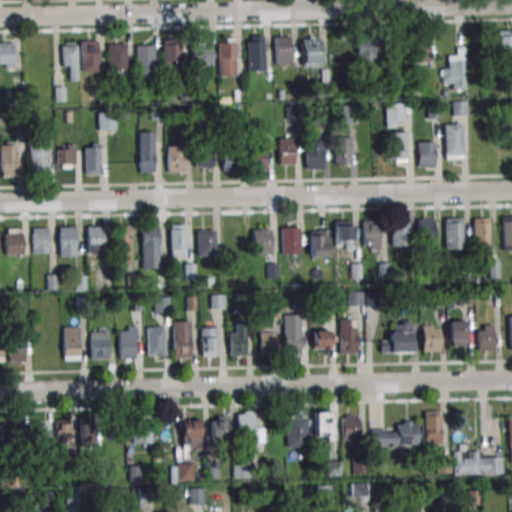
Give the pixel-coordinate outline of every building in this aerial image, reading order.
[(496,56),(511,55),(511,30),(496,31),(496,56)] [(273,36),(288,36),(289,63),(273,63),(273,36)] [(375,36),(356,36),(356,62),(375,62),(375,36)] [(320,66),(320,38),(302,38),(302,66),(320,66)] [(400,53),(400,38),(386,38),(386,53),(400,53)] [(217,76),(234,76),(234,39),(217,39),(217,76)] [(413,39),(413,61),(427,61),(427,39),(413,39)] [(245,41),(261,40),(262,67),(246,68),(245,41)] [(80,41),(80,72),(97,72),(97,41),(80,41)] [(179,72),(179,41),(162,41),(162,72),(179,72)] [(14,43),(0,42),(0,67),(14,68),(14,43)] [(126,44),(109,44),(109,70),(126,70),(126,44)] [(153,76),(153,45),(135,45),(135,76),(153,76)] [(211,64),(211,45),(191,45),(191,64),(211,64)] [(60,80),(77,80),(77,46),(60,46),(60,80)] [(440,68),(440,89),(464,88),(463,48),(455,48),(455,56),(447,57),(448,67),(440,68)] [(452,114),(464,114),(465,103),(453,102),(452,114)] [(402,103),(384,103),(384,126),(402,126),(402,103)] [(354,123),(354,106),(342,106),(342,123),(354,123)] [(441,124),(459,123),(461,158),(443,159),(441,124)] [(136,132),(151,131),(152,172),(137,172),(136,132)] [(387,132),(403,131),(404,158),(388,159),(387,132)] [(275,138),(291,137),(292,164),(276,164),(275,138)] [(349,137),(332,137),(332,167),(349,167),(349,137)] [(416,141),(431,140),(432,167),(417,168),(416,141)] [(303,142),(319,141),(320,168),(304,168),(303,142)] [(247,143),(263,142),(264,169),(248,170),(247,143)] [(27,144),(42,143),(43,170),(27,170),(27,144)] [(165,145),(181,144),(182,171),(166,172),(165,145)] [(220,144),(236,144),(237,170),(221,171),(220,144)] [(73,145),(55,145),(55,168),(73,168),(73,145)] [(81,147),(97,146),(98,173),(82,174),(81,147)] [(192,148),(210,147),(210,167),(193,168),(192,148)] [(0,149),(13,149),(14,176),(0,176),(0,149)] [(501,216),(511,216),(511,243),(501,243),(501,216)] [(443,217),(459,217),(460,243),(444,244),(443,217)] [(471,218),(486,217),(487,244),(471,245),(471,218)] [(389,219),(405,218),(406,245),(390,245),(389,219)] [(416,218),(432,218),(432,245),(417,245),(416,218)] [(361,220),(377,219),(378,246),(362,247),(361,220)] [(351,220),(334,220),(334,248),(351,248),(351,220)] [(224,223),(225,249),(240,249),(240,223),(224,223)] [(139,225),(155,224),(156,251),(140,252),(139,225)] [(167,224),(183,224),(184,251),(168,251),(167,224)] [(111,226),(127,225),(128,252),(112,252),(111,226)] [(56,227),(72,226),(72,253),(57,253),(56,227)] [(84,226),(100,226),(101,252),(85,253),(84,226)] [(279,227),(295,226),(296,253),(280,254),(279,227)] [(30,228),(45,227),(46,254),(30,254),(30,228)] [(21,228),(3,228),(3,254),(21,254),(21,228)] [(194,230),(213,229),(214,255),(195,256),(194,230)] [(251,229),(269,229),(269,254),(251,254),(251,229)] [(309,229),(325,229),(326,255),(310,256),(309,229)] [(362,306),(362,292),(346,292),(346,306),(362,306)] [(224,309),(224,295),(209,295),(209,309),(224,309)] [(168,313),(168,297),(153,297),(153,313),(168,313)] [(283,314),(283,355),(299,355),(299,314),(283,314)] [(338,353),(354,353),(354,319),(338,319),(338,353)] [(189,358),(189,321),(172,321),(172,358),(189,358)] [(464,346),(464,321),(449,321),(449,346),(464,346)] [(411,353),(411,322),(389,322),(389,341),(379,341),(379,353),(411,353)] [(493,351),(493,324),(477,324),(477,351),(493,351)] [(245,338),(252,338),(252,325),(228,325),(228,356),(245,356),(245,338)] [(438,351),(438,325),(420,325),(420,351),(438,351)] [(78,326),(62,326),(62,360),(78,360),(78,326)] [(118,359),(135,359),(135,326),(118,326),(118,359)] [(163,327),(145,327),(145,356),(163,356),(163,327)] [(216,356),(216,327),(200,327),(200,356),(216,356)] [(23,362),(23,330),(6,330),(6,362),(23,362)] [(310,350),(329,350),(329,330),(310,330),(310,350)] [(108,331),(89,331),(89,359),(109,359),(108,331)] [(258,355),(274,355),(274,332),(258,332),(258,355)] [(439,443),(439,411),(423,411),(423,443),(439,443)] [(236,412),(236,450),(253,450),(253,443),(263,443),(263,428),(253,428),(253,412),(236,412)] [(331,412),(313,412),(313,438),(331,438),(331,412)] [(340,414),(340,440),(358,440),(358,414),(340,414)] [(149,443),(149,416),(131,416),(131,443),(149,443)] [(209,416),(209,441),(228,441),(228,416),(209,416)] [(200,418),(180,418),(180,448),(200,448),(200,418)] [(70,443),(70,420),(54,420),(54,443),(70,443)] [(417,421),(396,421),(396,430),(370,430),(370,446),(417,446),(417,421)] [(28,449),(47,449),(47,422),(28,422),(28,449)] [(285,447),(310,447),(310,423),(285,423),(285,447)] [(98,443),(101,429),(93,427),(90,442),(98,443)] [(5,447),(19,447),(19,429),(5,429),(5,447)] [(452,475),(500,475),(500,458),(478,458),(478,451),(452,451),(452,475)] [(232,477),(249,477),(249,462),(232,462),(232,477)] [(191,481),(191,463),(175,463),(175,481),(191,481)] [(203,504),(203,488),(188,488),(188,504),(203,504)]
